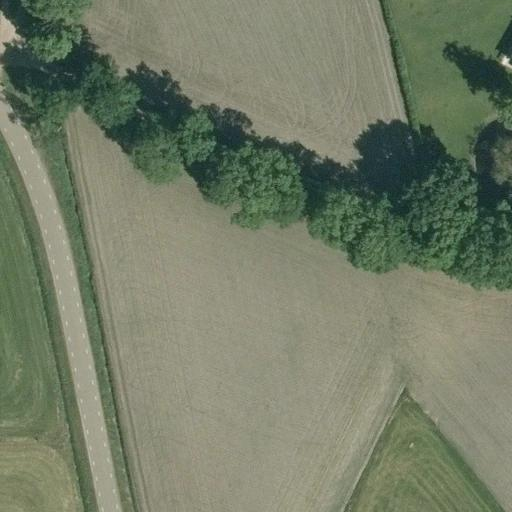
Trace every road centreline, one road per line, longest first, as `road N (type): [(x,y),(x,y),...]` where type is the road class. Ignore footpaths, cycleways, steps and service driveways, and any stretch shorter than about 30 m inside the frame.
road 1 (track): [(5,44),(111,101),(377,220),(511,256)]
road 2 (unclassified): [(110,511),(66,279),(37,183),(0,104)]
